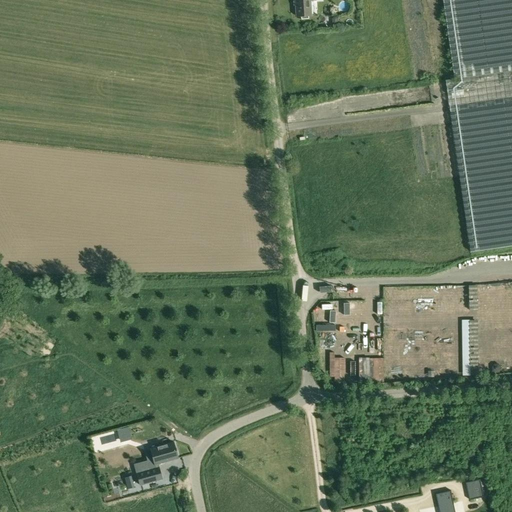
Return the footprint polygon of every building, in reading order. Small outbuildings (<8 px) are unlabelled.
[(294,0),(296,16),(311,15),(310,1),(316,1),(315,0),(294,0)] [(511,0),(443,0),(455,78),(446,80),(453,126),(471,252),(511,245),(511,0)] [(474,334),(483,334),(483,325),(474,325),(474,334)] [(392,356),(400,355),(399,345),(391,345),(392,356)] [(353,381),(353,366),(357,366),(357,359),(349,359),(349,372),(345,372),(344,381),(353,381)] [(150,448),(155,464),(178,458),(173,442),(150,448)] [(162,480),(158,467),(150,469),(148,463),(134,467),(140,486),(162,480)] [(480,479),(466,482),(470,500),(484,497),(480,479)] [(443,492),(438,494),(438,497),(440,506),(453,503),(453,504),(454,504),(451,490),(443,492)]
